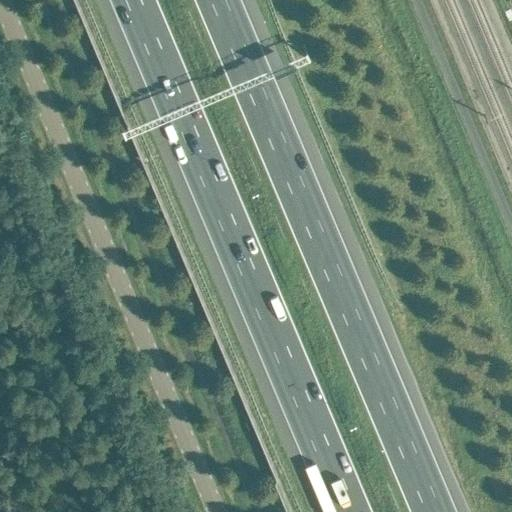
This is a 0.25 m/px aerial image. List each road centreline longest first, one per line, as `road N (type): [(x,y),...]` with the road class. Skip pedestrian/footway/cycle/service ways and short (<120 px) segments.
road 1 (unclassified): [(216,511),(0,0)]
road 2 (motorway): [(133,0),(349,511)]
road 3 (motorway): [(433,511),(218,0)]
